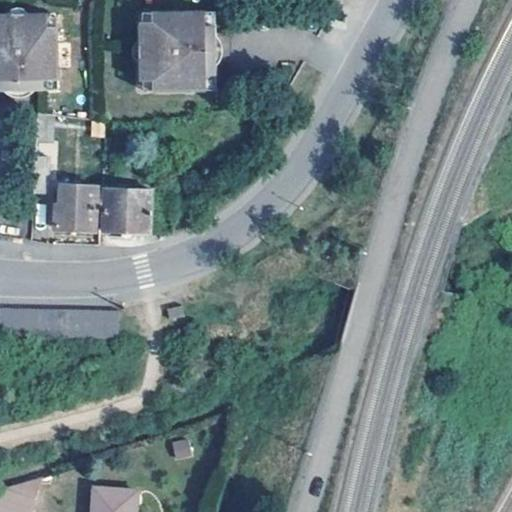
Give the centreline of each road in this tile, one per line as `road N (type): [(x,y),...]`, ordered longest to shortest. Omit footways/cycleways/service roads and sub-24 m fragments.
road 1 (unclassified): [(470,0),(404,176),(307,511)]
road 2 (residential): [(0,278),(143,273),(241,227),(298,171),(398,0)]
road 3 (unknown): [(35,280),(58,160)]
